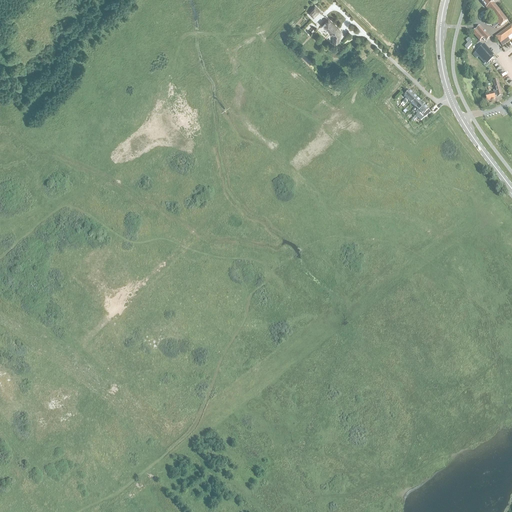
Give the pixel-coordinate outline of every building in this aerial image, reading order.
[(479,0),(496,21),(500,27),(508,21),(498,8),(501,6),(498,3),(495,5),(494,4),(495,3),(492,0),(479,0)] [(314,17),(320,11),(315,6),(309,12),(314,17)] [(337,30),(338,29),(328,19),(324,24),(327,27),(325,28),(333,36),(333,37),(333,42),(335,43),(337,44),(339,41),(340,41),(340,40),(341,34),(340,34),(340,33),(337,30)] [(511,39),(511,25),(511,26),(496,38),(502,46),(511,39)] [(480,41),(483,38),(486,41),(490,38),(480,26),(476,30),(472,33),(480,41)] [(494,56),(490,52),(484,45),(474,53),(485,64),(494,56)] [(493,82),(495,87),(494,87),(494,88),(495,89),(496,90),(493,91),(494,93),(486,96),(486,99),(486,101),(487,101),(487,102),(495,100),(494,97),(498,96),(498,97),(502,96),(498,80),(493,82)] [(408,100),(414,95),(410,91),(404,97),(407,98),(403,102),(405,105),(407,103),(406,102),(408,100)] [(412,104),(417,99),(414,95),(408,100),(412,104)] [(416,108),(421,102),(417,99),(412,104),(416,108)] [(420,111),(425,106),(421,102),(416,108),(413,111),(410,113),(412,115),(415,113),(415,112),(417,114),(418,113),(420,112),(420,111)] [(409,110),(412,107),(410,105),(403,112),(405,114),(409,110)] [(418,113),(419,114),(416,117),(421,122),(430,113),(428,110),(429,110),(425,106),(420,111),(420,112),(418,113)]
